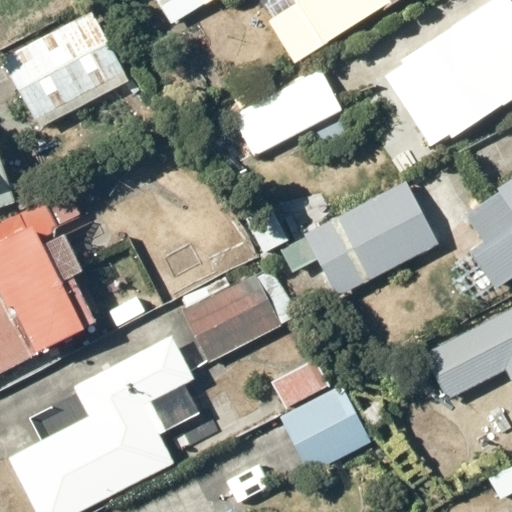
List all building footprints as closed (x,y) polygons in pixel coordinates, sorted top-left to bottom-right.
[(216,0),(156,0),(171,25),(216,0)] [(296,65),(392,1),(393,0),(276,0),(267,7),(273,16),(266,20),(296,65)] [(511,99),(511,22),(498,1),(384,74),(433,150),(511,99)] [(128,81),(95,12),(2,57),(36,126),(128,81)] [(344,111),(322,69),(233,115),(255,157),(344,111)] [(0,209),(14,205),(0,159),(0,209)] [(511,283),(511,180),(494,193),(464,214),(483,242),(467,253),(496,295),(511,283)] [(437,243),(407,186),(307,239),(337,296),(437,243)] [(0,375),(37,356),(89,329),(40,236),(83,214),(70,190),(28,212),(0,226),(0,295),(5,306),(0,308),(0,375)] [(280,324),(257,277),(184,314),(208,360),(280,324)] [(511,309),(423,353),(446,399),(507,369),(511,378),(511,309)] [(210,407),(173,338),(75,390),(90,418),(8,461),(34,511),(75,511),(172,461),(158,434),(210,407)] [(320,391),(306,362),(271,379),(284,408),(320,391)] [(371,443),(345,386),(282,415),(308,472),(371,443)] [(511,466),(491,477),(502,500),(511,494),(511,466)]
